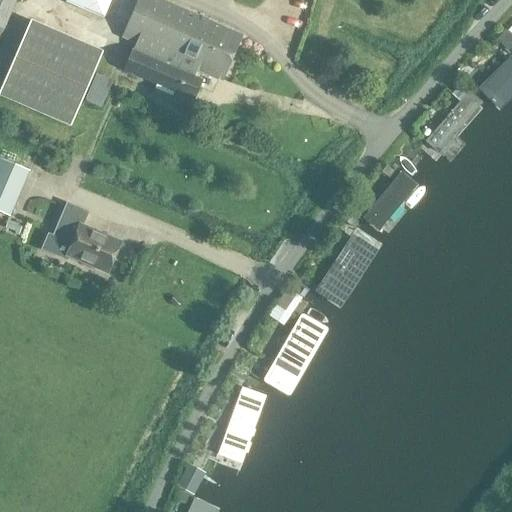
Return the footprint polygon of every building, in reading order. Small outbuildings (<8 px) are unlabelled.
[(0,0),(0,36),(14,0),(0,0)] [(109,0),(66,0),(66,1),(103,17),(109,0)] [(241,36),(158,0),(139,0),(123,37),(136,43),(124,70),(176,93),(172,102),(188,109),(192,100),(194,100),(202,80),(194,77),(197,70),(222,80),(241,36)] [(0,74),(0,99),(60,127),(93,54),(24,22),(0,74)] [(511,77),(511,61),(508,57),(476,89),(489,101),(511,77)] [(113,81),(99,75),(87,102),(101,108),(113,81)] [(484,105),(469,92),(422,144),(437,157),(484,105)] [(34,174),(0,158),(0,211),(14,218),(34,174)] [(419,186),(400,171),(361,218),(379,234),(419,186)] [(68,255),(106,272),(118,243),(81,227),(87,212),(67,204),(53,237),(48,235),(42,249),(66,260),(68,255)] [(382,247),(357,228),(308,290),(333,310),(382,247)] [(295,296),(286,290),(276,305),(284,311),(295,296)] [(316,326),(301,317),(262,379),(277,388),(316,326)] [(264,353),(250,344),(248,348),(262,357),(264,353)] [(277,354),(271,350),(265,360),(272,363),(277,354)] [(268,395),(241,386),(218,454),(244,463),(268,395)] [(196,482),(183,475),(178,485),(192,493),(197,482),(196,482)] [(216,511),(218,508),(191,496),(184,511),(216,511)]
